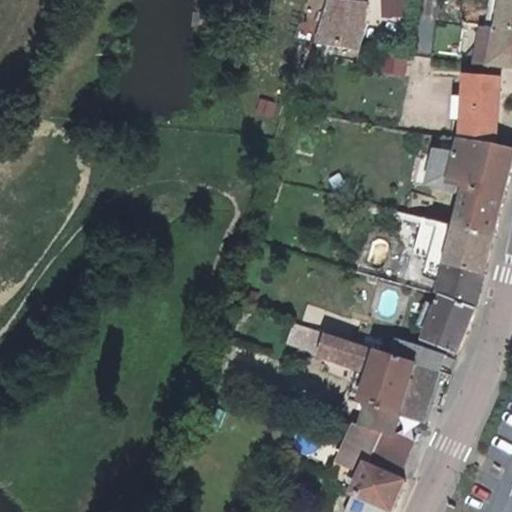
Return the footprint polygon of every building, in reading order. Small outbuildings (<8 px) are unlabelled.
[(322,0),(315,44),(349,49),(355,15),(339,12),(341,0),(322,0)] [(465,0),(459,29),(481,32),(494,33),(500,0),(465,0)] [(511,0),(500,0),(494,33),(511,34),(511,0)] [(481,32),(470,67),(485,69),(494,33),(481,32)] [(511,34),(494,33),(485,69),(511,70),(511,34)] [(349,49),(315,44),(308,84),(342,91),(349,49)] [(493,150),(501,84),(475,81),(461,79),(451,142),(453,142),(493,150)] [(446,226),(494,238),(505,198),(511,172),(511,154),(493,150),(453,142),(450,153),(436,149),(432,148),(422,184),(455,193),(453,203),(446,226)] [(486,260),(494,238),(446,226),(413,217),(404,255),(422,260),(416,281),(435,285),(432,296),(470,307),(475,292),(486,260)] [(453,348),(470,307),(432,296),(419,292),(411,320),(426,324),(421,339),(453,348)] [(358,407),(352,427),(370,434),(384,438),(390,416),(415,424),(433,370),(431,369),(384,355),(284,324),(277,350),(361,376),(352,406),(358,407)] [(384,355),(431,369),(435,354),(389,339),(384,355)] [(325,464),(329,466),(324,481),(331,483),(349,489),(342,511),(384,511),(398,480),(391,478),(360,467),(364,454),(370,434),(352,427),(343,425),(332,460),(327,459),(325,464)] [(364,454),(395,465),(402,444),(384,438),(370,434),(364,454)] [(360,467),(391,478),(395,465),(364,454),(360,467)]
